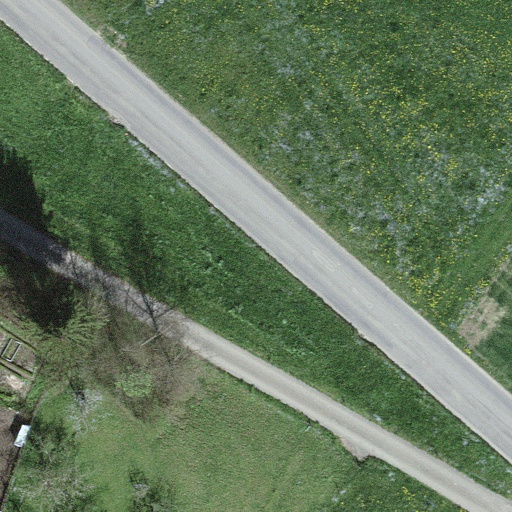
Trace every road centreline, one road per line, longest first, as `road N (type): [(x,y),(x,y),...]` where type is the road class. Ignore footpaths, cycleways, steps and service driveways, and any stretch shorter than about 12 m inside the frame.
road 1 (unclassified): [(17,0),(511,429)]
road 2 (unclassified): [(494,511),(0,226)]
